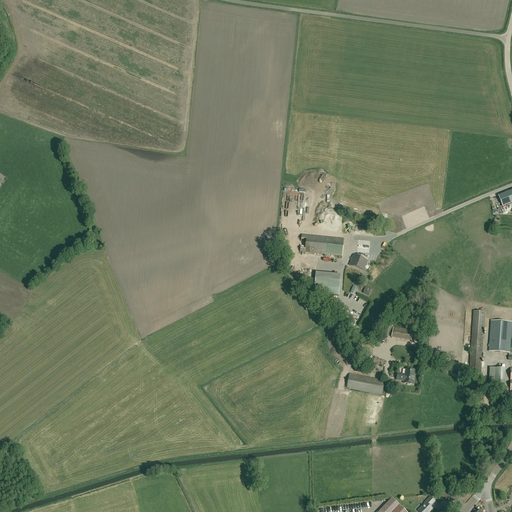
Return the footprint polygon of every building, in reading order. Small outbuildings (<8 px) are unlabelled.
[(498,196),(501,202),(511,197),(511,194),(511,191),(498,196)] [(294,195),(294,203),(293,203),(293,209),(299,209),(299,211),(301,211),(301,207),(299,207),(299,203),(303,203),(303,198),(300,198),(300,195),(294,195)] [(386,222),(407,213),(403,205),(383,214),(386,222)] [(344,232),(299,228),(297,251),(341,256),(344,232)] [(363,271),(372,249),(359,244),(354,257),(353,256),(350,266),(363,271)] [(316,273),(314,292),(318,294),(339,296),(341,275),(316,273)] [(353,286),(350,294),(355,296),(358,288),(353,286)] [(322,300),(332,311),(337,306),(327,295),(322,300)] [(473,312),(472,333),(469,373),(481,374),(485,312),(473,312)] [(491,321),(488,352),(510,353),(511,322),(491,321)] [(393,328),(385,324),(377,340),(384,344),(393,328)] [(412,342),(413,334),(401,332),(401,336),(394,335),(393,339),(412,342)] [(382,376),(388,363),(380,359),(374,372),(382,376)] [(490,390),(504,397),(505,369),(491,368),(490,390)] [(414,376),(414,371),(406,370),(405,375),(397,374),(396,380),(404,381),(403,384),(406,384),(407,385),(409,385),(410,385),(413,385),(414,376)] [(382,395),(384,381),(349,374),(347,388),(382,395)] [(442,503),(457,501),(456,493),(441,494),(442,503)] [(430,507),(435,502),(430,497),(424,503),(425,505),(418,511),(429,511),(432,509),(430,507)] [(405,511),(392,499),(379,511),(405,511)]
